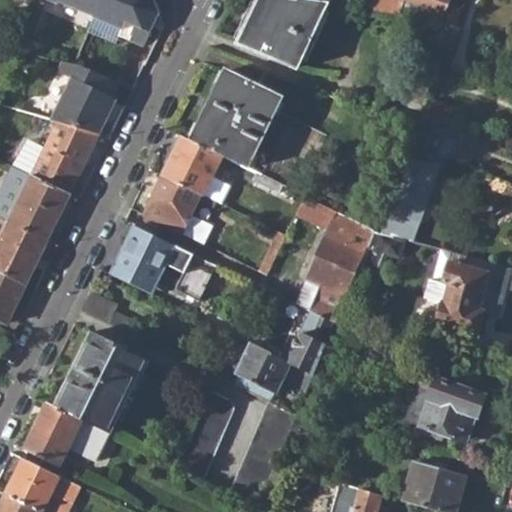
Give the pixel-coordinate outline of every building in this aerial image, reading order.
[(102,0),(53,0),(60,3),(61,1),(96,15),(102,0)] [(155,0),(102,0),(96,15),(96,16),(124,28),(121,35),(146,45),(161,14),(155,0)] [(259,0),(239,43),(298,66),(329,2),(316,0),(259,0)] [(375,0),(375,10),(401,12),(404,0),(375,0)] [(406,0),(444,14),(449,0),(406,0)] [(430,60),(446,65),(461,25),(444,21),(430,60)] [(81,64),(65,62),(60,73),(74,79),(53,121),(58,122),(102,134),(119,99),(114,97),(122,82),(81,64)] [(227,70),(193,140),(224,155),(257,171),(284,184),(301,191),(328,133),(277,109),(283,97),(227,70)] [(427,116),(447,124),(454,106),(433,98),(427,116)] [(417,144),(437,152),(445,130),(455,134),(458,130),(447,124),(427,116),(417,144)] [(33,176),(71,195),(102,134),(58,122),(33,176)] [(205,194),(224,155),(193,140),(182,135),(163,174),(202,194),(205,194)] [(430,167),(433,162),(437,152),(417,144),(410,159),(430,167)] [(410,159),(390,211),(419,222),(440,165),(433,162),(430,167),(410,159)] [(12,222),(50,240),(71,195),(33,176),(21,171),(17,178),(29,183),(10,222),(12,222)] [(284,184),(257,171),(254,178),(280,191),(284,184)] [(144,215),(183,233),(193,212),(202,194),(163,174),(144,215)] [(308,277),(340,292),(348,296),(376,227),(327,204),(322,215),(332,220),(308,277)] [(412,237),(419,222),(390,211),(384,229),(412,237)] [(213,223),(193,212),(183,233),(204,242),(213,223)] [(50,240),(12,222),(0,246),(0,271),(27,285),(50,240)] [(135,223),(110,275),(153,295),(168,264),(184,271),(176,288),(200,300),(218,263),(135,223)] [(259,269),(269,274),(288,233),(279,229),(259,269)] [(437,279),(445,282),(456,251),(447,248),(437,279)] [(511,266),(456,251),(445,282),(451,284),(440,321),(479,333),(486,309),(480,307),(484,294),(506,300),(509,287),(511,288),(511,266)] [(0,318),(9,323),(27,285),(0,271),(0,318)] [(340,292),(335,304),(343,307),(348,296),(340,292)] [(317,294),(311,307),(314,307),(337,319),(343,307),(335,304),(317,294)] [(502,314),(506,300),(484,294),(480,307),(486,309),(502,314)] [(81,310),(109,323),(115,310),(88,296),(81,310)] [(288,358),(315,372),(326,345),(336,321),(337,319),(314,307),(288,358)] [(336,321),(326,345),(333,348),(334,343),(338,345),(348,324),(336,321)] [(55,408),(110,433),(141,372),(144,374),(151,358),(93,331),(55,408)] [(237,372),(277,391),(284,379),(307,390),(315,372),(288,358),(251,341),(237,372)] [(443,359),(437,377),(420,425),(463,439),(471,413),(478,416),(485,394),(480,392),(486,374),(443,359)] [(406,418),(420,425),(437,377),(422,371),(406,418)] [(176,465),(204,479),(235,407),(235,402),(230,397),(210,388),(176,465)] [(231,492),(259,504),(264,491),(277,461),(297,415),(297,412),(271,400),(231,492)] [(24,448),(61,466),(68,449),(96,463),(110,433),(55,408),(46,404),(24,448)] [(7,495),(42,511),(69,511),(82,486),(24,459),(7,495)] [(404,499),(446,511),(456,511),(469,475),(415,460),(404,499)] [(277,461),(264,491),(279,498),(292,466),(277,461)] [(379,511),(385,493),(335,478),(324,511),(379,511)] [(0,507),(0,511),(42,511),(7,495),(0,507)]
